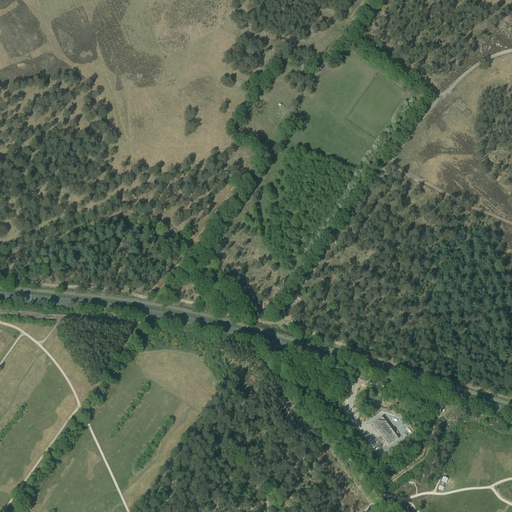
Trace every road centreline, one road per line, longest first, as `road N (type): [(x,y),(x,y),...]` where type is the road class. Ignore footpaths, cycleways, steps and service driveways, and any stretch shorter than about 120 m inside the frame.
road 1 (track): [(511,400),(167,287),(147,295),(0,274)]
road 2 (primary): [(511,413),(213,326),(0,295)]
road 3 (track): [(271,321),(440,98)]
road 4 (track): [(387,510),(265,339)]
road 5 (track): [(23,332),(66,378),(128,511)]
road 6 (track): [(39,344),(66,320),(132,334),(79,404)]
road 7 (track): [(511,425),(443,404),(424,457),(376,493)]
road 8 (track): [(367,0),(346,29),(440,98)]
road 9 (track): [(138,511),(219,396)]
road 10 (track): [(390,162),(511,224)]
road 11 (track): [(2,511),(79,404)]
road 12 (track): [(219,396),(206,368),(186,354),(116,360)]
